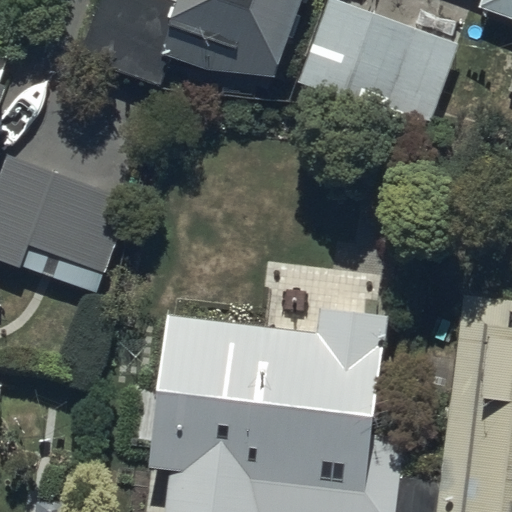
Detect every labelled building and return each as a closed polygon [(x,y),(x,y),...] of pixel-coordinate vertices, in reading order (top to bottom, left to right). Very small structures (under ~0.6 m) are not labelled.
[(274,75),(298,0),(177,0),(160,50),(206,70),(274,75)] [(461,43),(345,0),(327,0),(297,80),(429,129),(461,43)] [(511,0),(480,0),(479,6),(511,17),(511,74),(507,89),(511,91),(511,0)] [(8,86),(0,82),(0,258),(21,266),(29,243),(104,270),(161,108),(18,57),(8,86)] [(397,511),(511,511),(511,299),(461,294),(441,478),(402,474),(397,511)] [(397,511),(402,474),(406,436),(374,433),(388,313),(320,305),(317,330),(167,313),(150,466),(164,468),(159,511),(397,511)]
